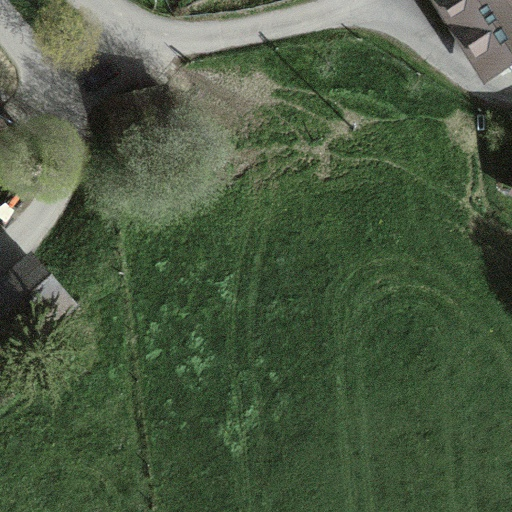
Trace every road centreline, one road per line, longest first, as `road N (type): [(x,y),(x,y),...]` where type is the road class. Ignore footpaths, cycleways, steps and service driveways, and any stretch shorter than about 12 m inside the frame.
road 1 (track): [(103,11),(67,162),(51,200),(0,259)]
road 2 (track): [(389,0),(414,31),(483,81),(511,91)]
